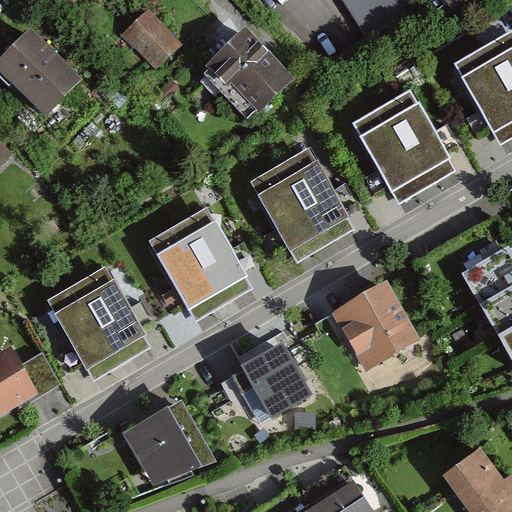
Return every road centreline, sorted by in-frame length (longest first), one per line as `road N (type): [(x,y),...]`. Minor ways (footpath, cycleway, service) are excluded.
road 1 (residential): [(511,169),(32,451),(5,498)]
road 2 (residential): [(147,511),(511,393)]
